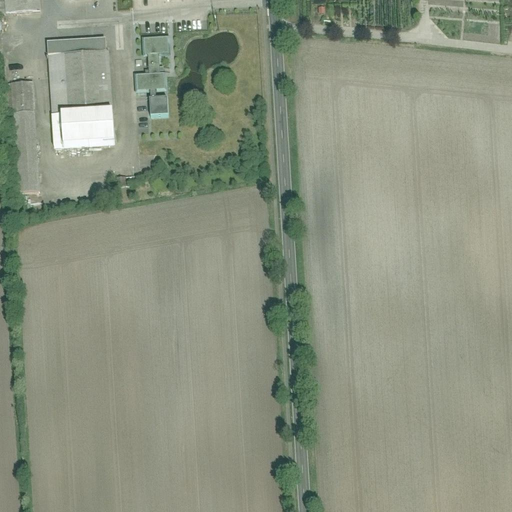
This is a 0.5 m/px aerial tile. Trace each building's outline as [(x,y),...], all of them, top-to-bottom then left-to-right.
[(0,0),(0,13),(40,12),(39,0),(0,0)] [(144,41),(145,58),(158,57),(169,56),(168,40),(144,41)] [(51,150),(113,147),(107,41),(45,44),(51,150)] [(146,76),(159,75),(158,57),(145,58),(146,76)] [(134,94),(164,93),(163,75),(159,75),(146,76),(133,77),(134,94)] [(15,195),(38,194),(32,84),(9,86),(15,195)] [(146,119),(166,118),(165,100),(145,101),(146,119)]
